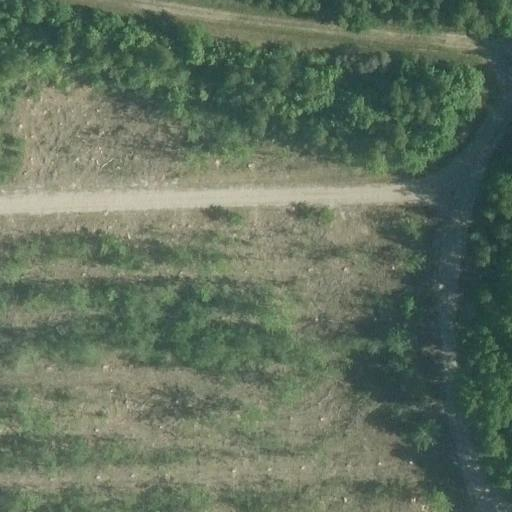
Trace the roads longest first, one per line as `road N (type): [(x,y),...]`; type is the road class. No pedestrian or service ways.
road 1 (unknown): [(454,176),(0,195)]
road 2 (unknown): [(511,38),(142,0)]
road 3 (unknown): [(454,176),(435,292),(441,412),(472,494),(497,511)]
